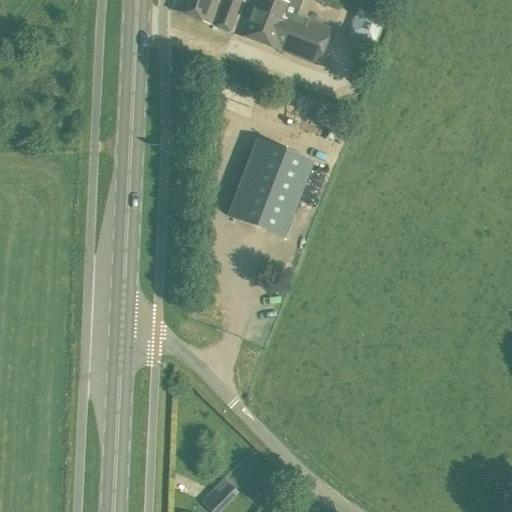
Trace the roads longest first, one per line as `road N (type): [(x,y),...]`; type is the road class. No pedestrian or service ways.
road 1 (primary): [(120,337),(138,0)]
road 2 (unclassified): [(358,511),(189,358),(158,341),(120,337)]
road 3 (primary): [(113,511),(120,337)]
